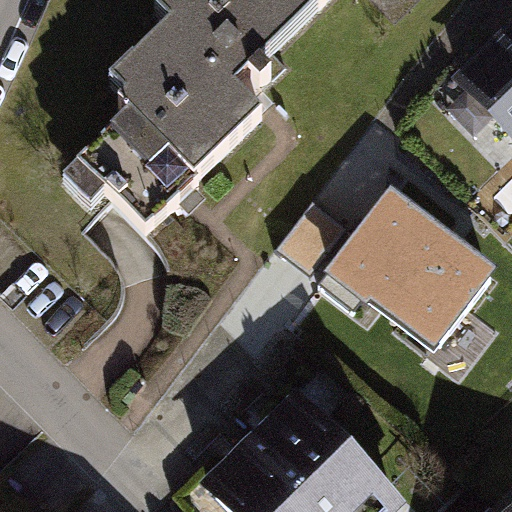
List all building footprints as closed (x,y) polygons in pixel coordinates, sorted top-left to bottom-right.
[(220,88),(313,0),(163,0),(149,14),(160,25),(220,88)] [(367,0),(391,23),(415,0),(367,0)] [(511,15),(443,85),(511,152),(511,15)] [(246,116),(160,25),(94,87),(120,114),(76,156),(149,233),(193,191),(181,178),(246,116)] [(448,248),(389,203),(334,273),(440,355),(495,285),(448,248)] [(406,511),(407,511),(296,398),(270,423),(262,431),(342,511),(406,511)] [(342,511),(262,431),(247,446),(234,458),(287,511),(342,511)] [(287,511),(234,458),(229,463),(199,492),(218,511),(287,511)]
